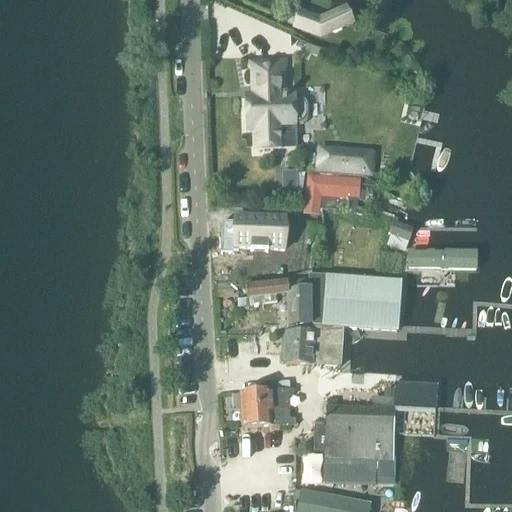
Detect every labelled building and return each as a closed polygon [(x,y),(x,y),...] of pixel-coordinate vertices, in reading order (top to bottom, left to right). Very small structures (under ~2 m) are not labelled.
[(352,24),(345,9),(328,17),(319,20),(300,13),(294,29),(320,39),(352,24)] [(291,99),(278,99),(277,69),(251,70),(252,100),(243,100),(244,130),(253,130),(254,152),(272,152),(278,151),(292,151),(292,133),(292,129),(292,126),(299,126),(302,125),(306,124),(309,121),(311,117),(310,107),(309,104),(306,102),(302,100),(298,100),(291,100),(291,99)] [(372,179),(374,153),(318,148),(317,157),(316,159),(314,174),(372,179)] [(305,176),(301,215),(318,217),(321,217),(320,212),(346,209),(347,202),(357,203),(358,185),(359,181),(353,181),(305,176)] [(297,189),(290,190),(284,190),(284,192),(284,202),(285,202),(298,202),(297,189)] [(347,202),(346,209),(348,215),(353,216),(355,214),(356,203),(347,202)] [(222,225),(221,249),(234,250),(251,251),(251,253),(267,253),(267,251),(283,252),(284,221),(250,219),(235,219),(235,225),(222,225)] [(390,229),(387,237),(405,243),(406,244),(410,232),(411,230),(408,230),(391,224),(390,229)] [(444,254),(444,274),(478,274),(479,254),(444,254)] [(407,255),(407,274),(444,274),(444,256),(407,255)] [(287,295),(287,330),(341,330),(396,334),(400,284),(308,277),(308,282),(245,288),(247,300),(287,295)] [(338,369),(341,330),(287,330),(285,365),(338,369)] [(314,429),(313,453),(325,454),(325,460),(324,484),(373,485),(392,486),(393,436),(394,410),(435,413),(436,387),(393,385),(393,400),(383,400),(371,400),(371,410),(326,409),(325,430),(314,429)] [(239,412),(285,409),(284,398),(289,398),(289,391),(237,395),(239,412)] [(286,421),(285,409),(239,412),(240,429),(291,425),(290,420),(286,421)] [(301,491),(296,511),(369,511),(371,506),(304,492),(301,491)]
